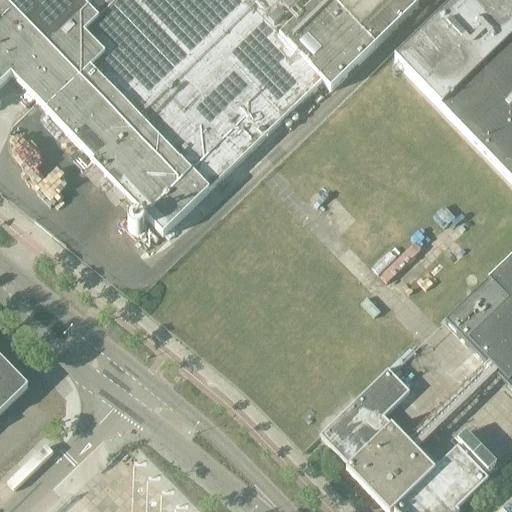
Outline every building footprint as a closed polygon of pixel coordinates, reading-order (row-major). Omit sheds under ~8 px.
[(0,0),(0,89),(11,79),(94,164),(92,166),(163,239),(322,85),(330,93),(396,29),(381,14),(395,0),(0,0)] [(418,8),(409,0),(395,0),(381,14),(396,29),(418,8)] [(488,283),(445,324),(511,393),(511,0),(457,0),(393,62),(511,184),(511,260),(488,283)] [(0,417),(27,391),(0,362),(0,417)] [(354,405),(320,438),(348,469),(346,471),(385,511),(457,511),(488,481),(457,449),(434,472),(384,420),(409,395),(388,373),(354,405)]
